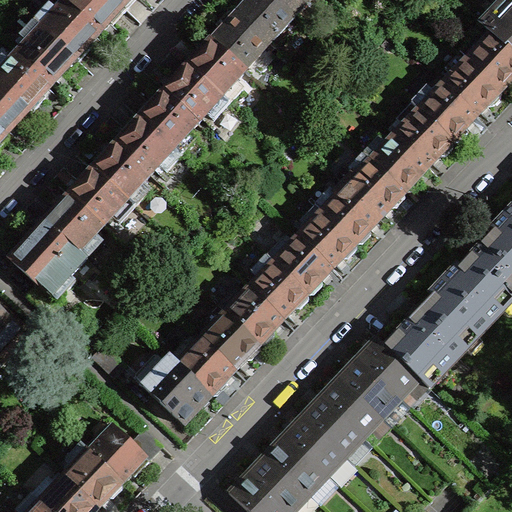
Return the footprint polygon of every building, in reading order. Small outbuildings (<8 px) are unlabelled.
[(14,50),(6,60),(2,57),(0,58),(0,84),(32,114),(40,104),(45,99),(42,96),(52,85),(59,78),(62,75),(65,77),(79,62),(87,53),(93,47),(90,45),(100,34),(105,28),(110,23),(112,26),(126,11),(136,1),(136,0),(60,0),(53,8),(49,5),(34,21),(19,38),(23,41),(14,50)] [(244,5),(237,13),(232,9),(217,26),(221,30),(219,33),(211,41),(201,52),(198,49),(194,54),(184,64),(171,79),(174,82),(170,86),(164,93),(154,104),(151,101),(145,107),(137,116),(123,131),(126,133),(122,138),(116,144),(106,155),(103,152),(97,159),(90,167),(76,182),(79,185),(75,190),(69,196),(59,207),(56,204),(50,211),(42,219),(45,221),(40,228),(37,225),(16,247),(7,257),(36,284),(26,296),(50,319),(61,307),(57,303),(75,283),(70,278),(87,260),(79,253),(103,227),(112,218),(119,224),(134,208),(149,192),(142,185),(151,176),(159,166),(167,173),(182,157),(197,140),(189,134),(198,124),(207,115),(214,121),(229,105),(244,89),(237,82),(245,73),(244,72),(270,44),(295,16),(310,0),(243,0),(247,3),(244,5)] [(404,127),(395,137),(386,146),(379,139),(364,155),(371,162),(357,176),(354,173),(343,184),(380,219),(388,211),(391,208),(394,208),(396,208),(404,200),(404,195),(404,194),(405,193),(410,193),(415,188),(418,184),(418,183),(418,180),(428,168),(436,160),(439,157),(442,157),(444,157),(452,149),(452,147),(453,143),(454,142),(457,142),(458,143),(465,136),(467,134),(466,129),(477,118),(488,107),(494,106),(497,102),(500,99),(501,92),(508,91),(511,87),(511,86),(511,0),(505,0),(481,26),(484,28),(460,54),(445,69),(452,76),(443,86),(434,95),(427,88),(412,104),(397,120),(404,127)] [(32,114),(0,84),(0,132),(5,137),(11,130),(15,126),(18,129),(32,114)] [(370,234),(370,231),(380,219),(343,184),(333,194),(330,191),(315,206),(356,244),(357,244),(360,244),(362,244),(367,239),(370,235),(370,234)] [(234,291),(219,307),(204,323),(211,330),(202,339),(193,348),(185,342),(170,358),(143,387),(184,425),(192,417),(211,396),(212,396),(217,396),(222,391),(226,387),(225,383),(235,371),(242,364),(246,360),(247,361),(251,360),(260,351),(259,347),(259,346),(260,345),(261,346),(265,346),(271,340),(274,337),(273,332),(284,321),(290,314),(294,310),(300,310),(308,301),(308,299),(308,296),(308,295),(309,295),(313,295),(314,295),(319,289),(322,286),(322,284),(322,281),(332,270),(339,263),(343,259),(348,259),(356,250),(356,245),(356,244),(315,206),(300,222),(307,229),(298,238),(289,247),(282,241),(267,256),(252,272),(259,279),(250,289),(241,298),(234,291)] [(431,295),(434,298),(426,306),(386,348),(420,380),(429,389),(511,301),(511,209),(492,231),(495,234),(485,244),(460,270),(457,267),(431,295)] [(0,357),(5,363),(27,339),(0,313),(0,357)] [(229,494),(247,511),(295,511),(420,380),(386,348),(377,339),(362,354),(344,373),(325,393),(307,412),(289,431),(270,451),(252,470),(234,489),(229,494)] [(43,356),(64,377),(76,365),(55,344),(43,356)] [(125,366),(103,345),(91,358),(113,379),(125,366)] [(64,477),(55,486),(48,479),(32,495),(17,511),(18,511),(94,511),(97,509),(102,504),(108,498),(113,499),(122,490),(121,485),(122,484),(127,478),(131,474),(134,478),(163,447),(144,429),(130,444),(113,427),(99,442),(94,438),(84,448),(81,445),(65,461),(73,468),(64,477)]
